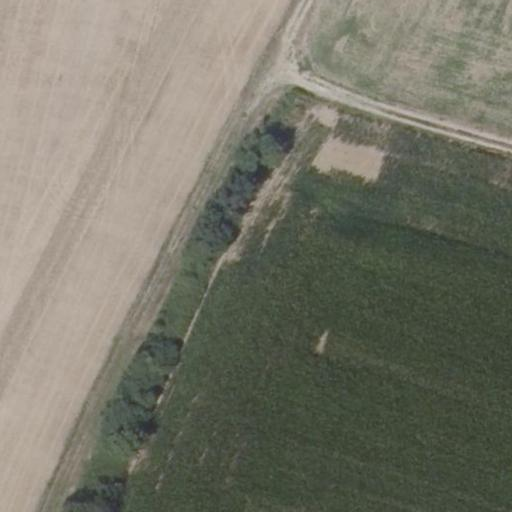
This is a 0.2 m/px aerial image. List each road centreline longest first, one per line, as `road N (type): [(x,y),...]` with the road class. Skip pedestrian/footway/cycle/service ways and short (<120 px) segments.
road 1 (track): [(59,511),(122,358),(312,0)]
road 2 (track): [(511,140),(324,93),(280,66)]
